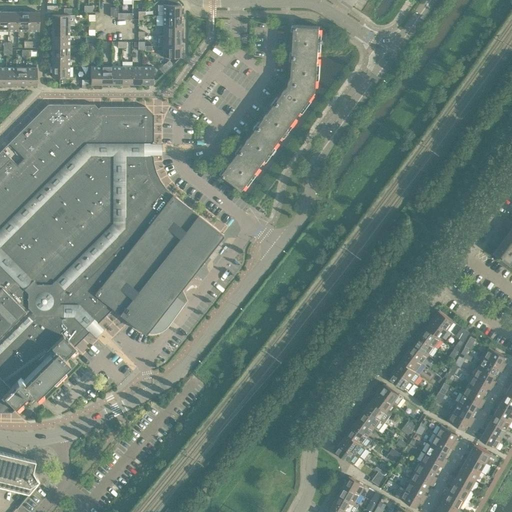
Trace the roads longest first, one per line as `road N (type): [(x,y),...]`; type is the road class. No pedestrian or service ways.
road 1 (tertiary): [(59,434),(173,379),(280,244)]
road 2 (residential): [(299,511),(316,439),(436,280)]
road 3 (tertiary): [(280,244),(308,204),(324,145),(392,53)]
road 4 (residential): [(260,2),(312,2),(392,53)]
